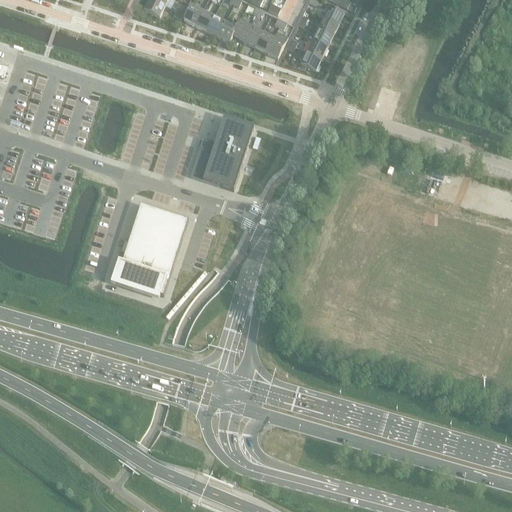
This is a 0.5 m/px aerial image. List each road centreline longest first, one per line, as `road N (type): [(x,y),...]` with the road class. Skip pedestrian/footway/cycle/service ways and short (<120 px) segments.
road 1 (residential): [(5,0),(331,106)]
road 2 (primary): [(511,459),(239,383)]
road 3 (primary): [(273,419),(511,485)]
road 4 (primary): [(217,375),(0,313)]
road 5 (primary): [(0,339),(210,400)]
road 6 (residential): [(511,164),(331,106)]
road 7 (secondary): [(419,511),(285,476)]
road 8 (residential): [(264,253),(254,261),(217,375)]
road 9 (residential): [(239,383),(264,253)]
road 10 (secondary): [(210,400),(208,438),(226,463),(261,477),(285,476)]
road 11 (residential): [(100,167),(225,203)]
road 12 (residential): [(280,217),(331,106)]
